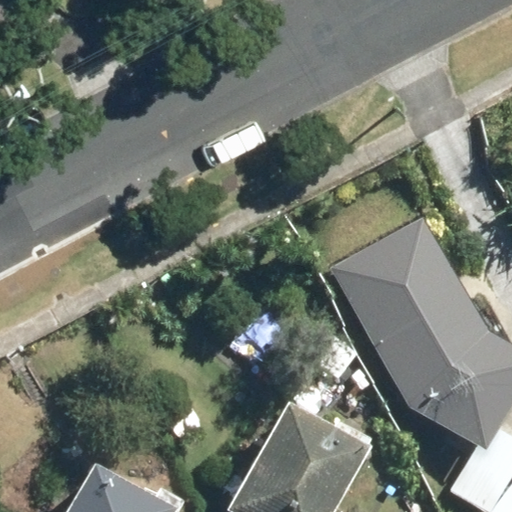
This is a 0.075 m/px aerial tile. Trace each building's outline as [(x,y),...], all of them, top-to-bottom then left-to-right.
[(404,411),(475,454),(511,397),(511,353),(482,333),(421,217),(326,268),(404,411)] [(220,511),(326,511),(360,454),(280,409),(220,511)] [(478,511),(482,511),(511,468),(511,442),(494,431),(451,494),(478,511)] [(62,511),(158,511),(87,470),(62,511)] [(511,511),(511,482),(490,511),(511,511)]
